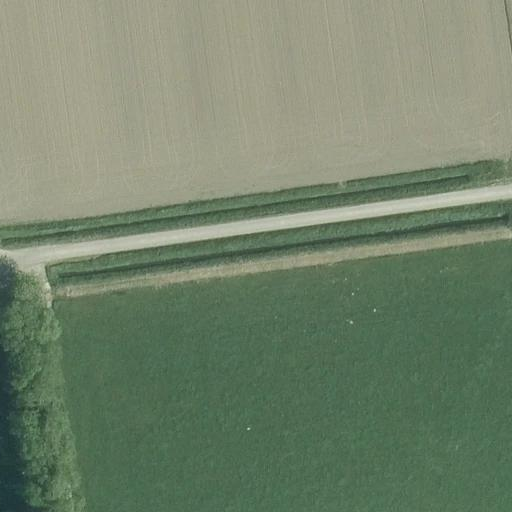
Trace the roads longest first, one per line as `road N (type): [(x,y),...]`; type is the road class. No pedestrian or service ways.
road 1 (unclassified): [(0,261),(511,191)]
road 2 (track): [(36,511),(0,275)]
